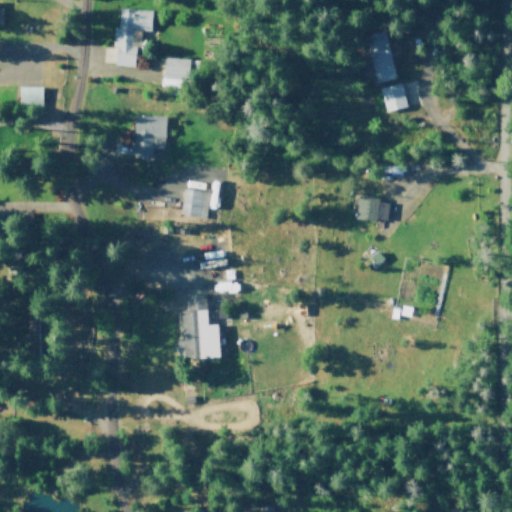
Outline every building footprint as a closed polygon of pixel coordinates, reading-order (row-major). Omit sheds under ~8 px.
[(118,5),(116,27),(112,27),(110,46),(115,47),(114,69),(147,72),(153,9),(118,5)] [(357,36),(384,117),(406,110),(380,29),(357,36)] [(163,59),(160,92),(187,94),(190,60),(163,59)] [(22,104),(45,105),(46,87),(23,86),(22,104)] [(131,116),(130,158),(150,158),(150,142),(164,142),(165,118),(131,116)] [(177,189),(174,220),(204,223),(208,183),(190,181),(190,190),(177,189)] [(352,198),(350,222),(375,224),(377,200),(352,198)] [(167,294),(169,316),(180,315),(182,342),(173,343),(174,364),(218,361),(215,329),(205,330),(204,312),(200,313),(198,296),(184,297),(185,314),(182,314),(181,293),(167,294)] [(22,314),(25,345),(49,343),(46,312),(22,314)]
